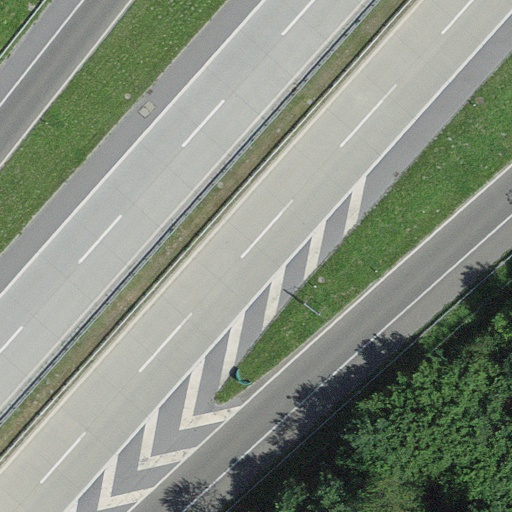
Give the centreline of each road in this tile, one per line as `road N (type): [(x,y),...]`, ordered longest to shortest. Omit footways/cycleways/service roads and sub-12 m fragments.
road 1 (motorway): [(14,511),(474,0)]
road 2 (motorway): [(321,0),(0,362)]
road 3 (motorway): [(185,511),(511,214)]
road 4 (motorway): [(114,0),(0,143)]
